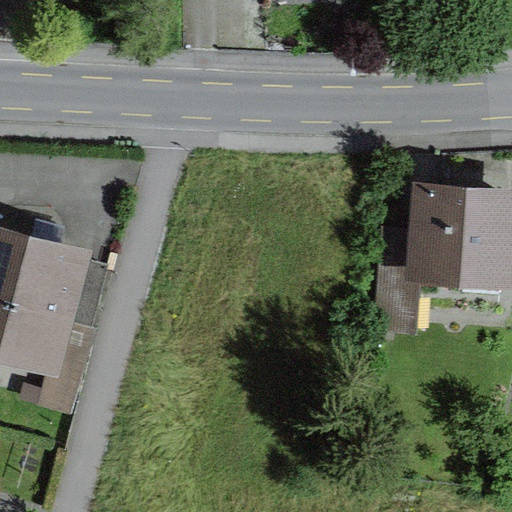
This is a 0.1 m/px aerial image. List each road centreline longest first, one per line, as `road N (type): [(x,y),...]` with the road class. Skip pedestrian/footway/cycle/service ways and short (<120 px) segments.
road 1 (residential): [(175,98),(63,511)]
road 2 (unclassified): [(175,98),(511,98)]
road 3 (unclassified): [(0,90),(175,98)]
